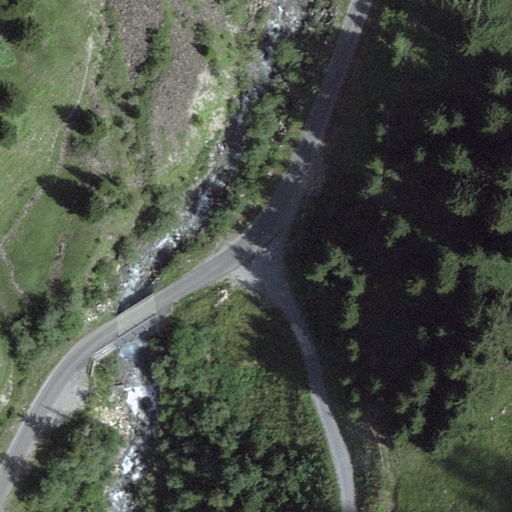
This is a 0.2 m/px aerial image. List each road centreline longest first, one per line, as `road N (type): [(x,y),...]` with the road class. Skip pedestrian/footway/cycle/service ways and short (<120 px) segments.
road 1 (unclassified): [(365,0),(284,209),(242,252),(118,322),(81,354),(0,489)]
road 2 (track): [(348,511),(349,487),(279,278),(242,252)]
